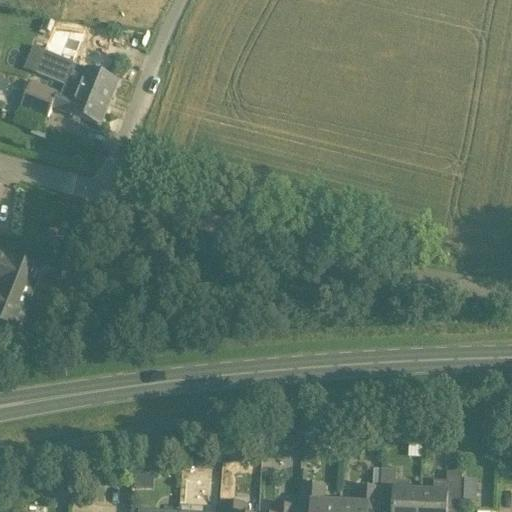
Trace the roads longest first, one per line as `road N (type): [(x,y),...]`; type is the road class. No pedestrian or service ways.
road 1 (secondary): [(0,410),(260,374),(511,362)]
road 2 (unclassified): [(511,294),(403,281),(109,196)]
road 3 (unclassified): [(109,196),(191,0)]
